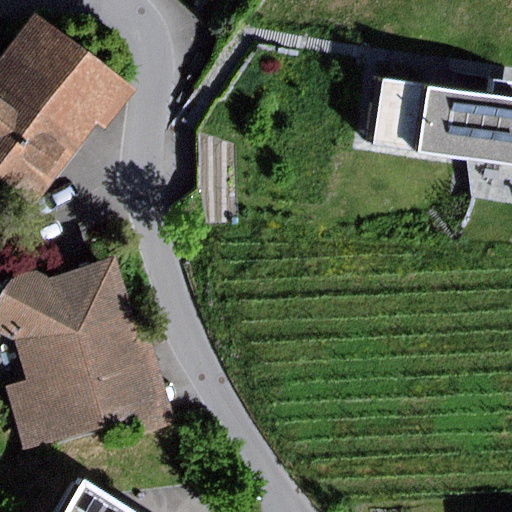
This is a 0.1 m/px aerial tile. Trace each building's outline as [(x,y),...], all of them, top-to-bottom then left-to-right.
[(0,21),(0,186),(18,200),(79,113),(95,124),(120,84),(12,7),(0,21)] [(511,95),(488,92),(371,75),(360,142),(503,163),(511,106),(511,95)] [(217,95),(192,133),(196,190),(246,193),(245,93),(217,95)] [(0,409),(13,445),(116,412),(123,435),(166,422),(141,342),(121,331),(97,251),(24,273),(17,270),(8,267),(1,266),(0,266),(0,409)] [(122,511),(57,470),(30,511),(122,511)]
